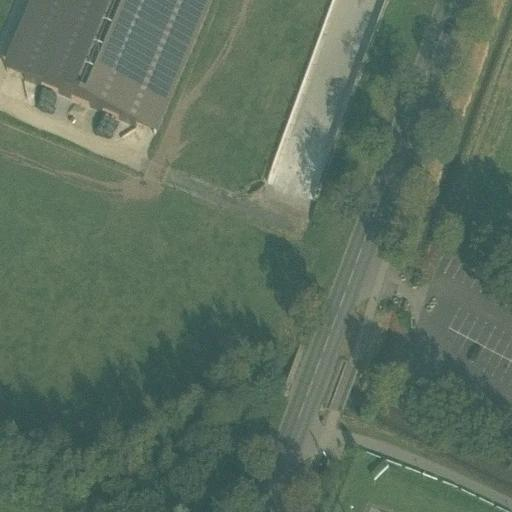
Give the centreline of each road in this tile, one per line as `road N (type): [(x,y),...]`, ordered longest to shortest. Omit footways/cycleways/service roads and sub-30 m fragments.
road 1 (primary): [(295,429),(454,0)]
road 2 (unclassified): [(511,507),(403,455),(295,429)]
